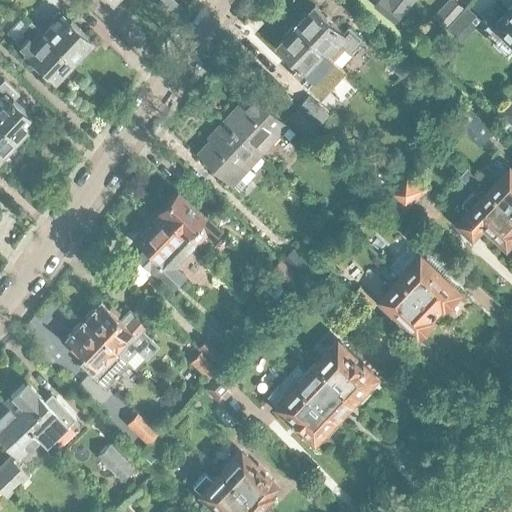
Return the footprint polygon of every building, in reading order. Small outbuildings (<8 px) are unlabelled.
[(378,0),(375,4),(396,20),(411,0),(378,0)] [(447,0),(433,16),(446,27),(464,7),(457,0),(447,0)] [(487,33),(508,54),(511,49),(511,4),(505,12),(496,3),(476,26),(486,35),(487,33)] [(297,24),(334,59),(346,47),(351,52),(363,39),(349,25),(344,31),(315,5),(297,24)] [(447,27),(455,35),(474,14),(466,6),(447,27)] [(69,20),(62,13),(58,10),(50,18),(54,22),(44,32),(75,62),(85,50),(83,48),(91,40),(84,34),(85,32),(70,18),(69,20)] [(75,62),(44,32),(31,20),(20,31),(22,33),(15,40),(26,51),(25,51),(32,58),(31,59),(46,74),(47,72),(54,79),(62,71),(64,73),(75,62)] [(318,77),(334,59),(297,24),(278,44),(300,65),(293,72),(303,82),(313,72),(318,77)] [(409,69),(389,51),(382,58),(402,77),(409,69)] [(12,98),(5,92),(2,89),(0,90),(0,124),(18,141),(29,129),(27,127),(34,119),(27,113),(28,111),(13,97),(12,98)] [(260,154),(288,125),(254,93),(243,105),(241,103),(225,120),(260,154)] [(299,107),(317,124),(327,113),(308,96),(299,107)] [(510,121),(511,118),(511,98),(500,111),(510,121)] [(464,104),(451,117),(479,144),(492,130),(464,104)] [(308,134),(317,124),(299,107),(289,117),(308,134)] [(233,183),(260,154),(225,120),(209,137),(211,140),(200,151),(233,183)] [(0,124),(0,155),(5,150),(7,152),(18,141),(0,124)] [(490,187),(511,207),(511,166),(510,165),(490,187)] [(511,207),(490,187),(468,166),(459,176),(474,188),(462,201),(470,208),(459,220),(474,234),(485,222),(507,244),(511,238),(511,207)] [(430,187),(409,167),(384,193),(406,213),(410,209),(409,208),(415,201),(416,202),(420,198),(419,197),(426,190),(427,191),(430,187)] [(176,189),(158,209),(161,212),(194,243),(205,231),(212,238),(220,230),(203,214),(176,189)] [(146,246),(136,257),(148,269),(150,267),(153,270),(151,272),(171,291),(185,276),(173,265),(194,243),(161,212),(137,238),(146,246)] [(425,251),(434,241),(413,221),(404,231),(425,251)] [(283,258),(303,277),(313,266),(293,247),(283,258)] [(446,303),(450,306),(461,295),(458,293),(460,291),(422,254),(401,276),(436,309),(442,303),(444,305),(446,303)] [(303,277),(283,258),(282,257),(271,269),(292,289),(303,277)] [(325,291),(334,281),(317,265),(308,274),(325,291)] [(430,316),(436,309),(401,276),(381,297),(418,332),(420,330),(423,334),(435,322),(432,319),(433,318),(430,316)] [(359,286),(351,295),(368,312),(377,302),(359,286)] [(129,310),(120,319),(101,299),(83,318),(117,351),(118,350),(126,358),(135,348),(144,357),(156,344),(140,329),(145,324),(134,314),(129,310)] [(107,361),(117,351),(83,318),(65,336),(100,371),(108,363),(107,361)] [(218,366),(227,357),(207,337),(198,346),(201,349),(218,366)] [(319,362),(356,397),(377,375),(340,340),(319,362)] [(208,377),(218,366),(201,349),(190,361),(208,377)] [(337,417),(356,397),(319,362),(304,378),(294,369),(289,374),(299,383),(300,382),(337,417)] [(202,383),(204,386),(219,401),(237,384),(220,366),(202,383)] [(4,400),(40,437),(61,416),(26,379),(4,400)] [(316,439),(337,417),(300,382),(299,383),(279,404),(316,439)] [(211,409),(219,401),(204,386),(196,394),(211,409)] [(178,408),(186,399),(179,393),(171,402),(178,408)] [(4,400),(0,404),(0,437),(27,466),(48,445),(40,437),(4,400)] [(127,422),(147,442),(158,431),(138,411),(127,422)] [(97,454),(121,479),(133,467),(110,443),(97,454)] [(241,450),(221,470),(258,506),(271,492),(268,489),(274,483),(241,450)] [(10,456),(0,464),(0,467),(17,485),(28,475),(10,456)] [(0,467),(0,489),(6,496),(17,485),(0,467)] [(193,484),(201,492),(214,504),(211,508),(214,511),(251,511),(258,506),(221,470),(213,479),(205,471),(193,484)] [(124,501),(116,510),(118,511),(130,511),(133,509),(124,501)]
